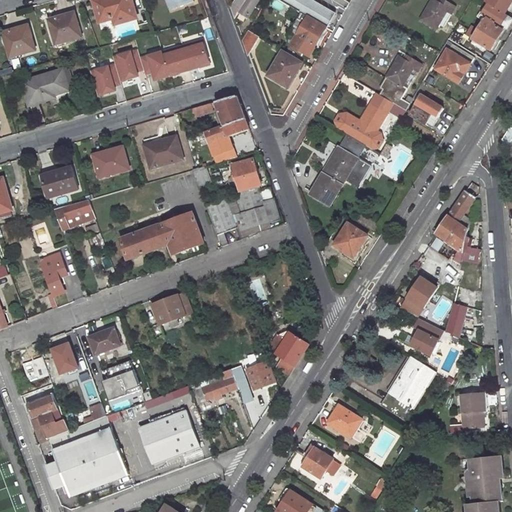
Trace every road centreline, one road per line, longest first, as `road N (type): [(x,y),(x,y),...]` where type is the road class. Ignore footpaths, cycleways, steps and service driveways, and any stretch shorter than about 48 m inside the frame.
road 1 (residential): [(0,346),(305,231)]
road 2 (residential): [(0,152),(247,82)]
road 3 (residential): [(465,150),(492,180),(511,390)]
road 4 (tertiary): [(338,332),(465,150)]
road 5 (residential): [(366,0),(277,153)]
road 6 (residential): [(97,511),(230,462),(251,471)]
road 7 (tertiary): [(251,471),(338,332)]
road 8 (residential): [(55,511),(0,362)]
